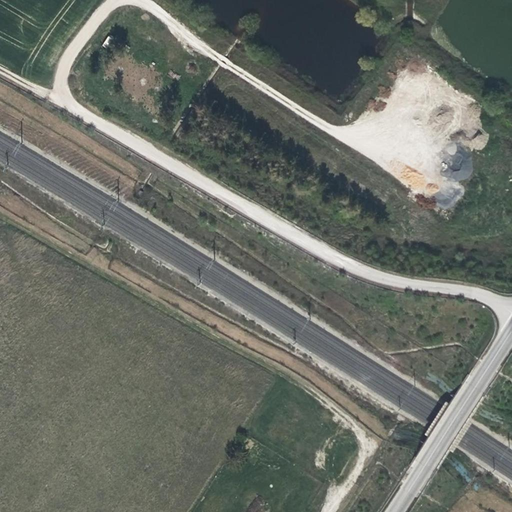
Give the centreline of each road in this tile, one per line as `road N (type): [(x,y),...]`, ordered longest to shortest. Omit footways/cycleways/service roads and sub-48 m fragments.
road 1 (track): [(0,203),(284,375),(318,419),(331,467),(330,506)]
road 2 (track): [(136,0),(322,131)]
road 3 (tertiary): [(394,511),(511,329)]
